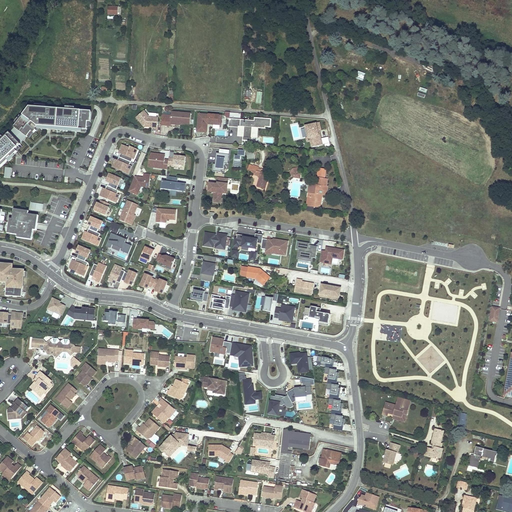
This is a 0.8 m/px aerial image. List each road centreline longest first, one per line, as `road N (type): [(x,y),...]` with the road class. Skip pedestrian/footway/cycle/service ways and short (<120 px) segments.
road 1 (residential): [(195,219),(198,150),(116,133),(50,273)]
road 2 (residential): [(511,403),(489,393),(505,273),(385,243)]
road 3 (residential): [(168,314),(342,348)]
road 4 (residential): [(342,348),(351,363),(360,450),(352,487),(332,511)]
road 5 (residential): [(195,219),(354,236)]
road 6 (residential): [(81,416),(107,383),(135,383),(140,404),(117,431),(102,432)]
road 7 (residential): [(328,110),(354,236)]
road 8 (residential): [(55,277),(81,293),(140,301),(168,314)]
